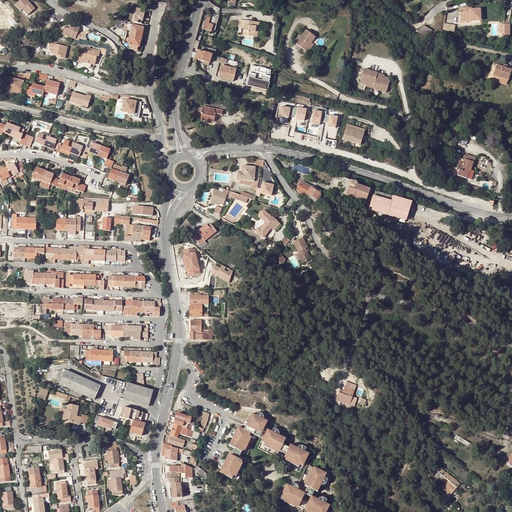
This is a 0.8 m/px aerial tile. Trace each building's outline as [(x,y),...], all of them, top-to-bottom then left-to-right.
[(27,0),(22,0),(16,6),(22,12),(24,10),(29,16),(36,9),(27,0)] [(227,1),(227,6),(232,8),(235,8),(235,2),(235,0),(229,0),(229,1),(227,1)] [(469,21),(479,21),(479,10),(471,10),(471,8),(458,9),(459,19),(469,18),(469,21)] [(146,17),(139,15),(137,22),(144,23),(146,17)] [(115,25),(118,29),(127,22),(124,18),(115,25)] [(254,37),(255,22),(238,20),(238,27),(243,28),(242,35),(254,37)] [(210,31),(211,31),(213,25),(205,22),(202,29),(210,31)] [(78,41),(82,33),(78,31),(79,28),(70,24),(68,28),(66,27),(63,34),(78,41)] [(123,27),(126,28),(127,28),(127,30),(130,31),(128,38),(125,38),(125,40),(126,40),(125,43),(124,43),(126,47),(129,48),(129,49),(136,50),(137,47),(139,47),(143,28),(138,27),(133,26),(128,24),(128,25),(125,24),(123,27)] [(431,36),(433,32),(424,28),(419,33),(429,38),(431,36)] [(295,44),(304,51),(310,43),(314,37),(305,30),(295,44)] [(49,48),(50,48),(49,54),(56,55),(58,56),(58,58),(64,59),(66,46),(61,45),(61,44),(57,43),(56,44),(50,43),(49,48)] [(310,43),(304,51),(306,53),(312,44),(310,43)] [(98,56),(99,51),(81,47),(79,59),(83,60),(82,62),(90,64),(91,62),(94,62),(96,55),(98,56)] [(206,52),(197,50),(196,53),(195,59),(198,60),(203,61),(204,59),(209,61),(211,55),(214,56),(215,50),(207,48),(206,52)] [(220,72),(219,77),(232,81),(236,69),(220,65),(219,71),(220,72)] [(492,76),(507,81),(510,71),(496,65),(492,76)] [(377,73),(363,69),(360,80),(367,82),(373,84),(372,88),(379,90),(386,92),(389,81),(383,79),(376,77),(377,73)] [(384,75),(377,73),(376,77),(383,79),(389,81),(390,79),(384,77),(384,75)] [(24,81),(5,76),(3,82),(7,83),(5,89),(20,93),(24,81)] [(501,83),(505,85),(507,81),(492,76),(491,77),(502,81),(501,83)] [(43,92),(48,93),(48,91),(56,93),(59,84),(46,80),(44,87),(43,92)] [(267,81),(259,80),(258,89),(265,90),(267,81)] [(367,82),(360,80),(359,83),(366,85),(365,86),(372,88),(373,84),(367,82)] [(43,92),(44,87),(37,85),(28,83),(26,92),(35,94),(42,96),(43,92)] [(69,102),(81,106),(82,104),(87,106),(90,96),(86,95),(86,96),(72,92),(69,102)] [(134,112),(136,102),(124,99),(121,112),(127,113),(127,111),(134,112)] [(221,115),(222,111),(201,106),(199,112),(200,112),(199,118),(209,120),(209,118),(213,119),(215,114),(217,114),(221,115)] [(293,110),(280,107),(278,117),(287,119),(288,117),(291,117),(292,116),(293,110)] [(293,110),(292,116),(295,117),(295,120),(303,122),(305,110),(293,108),(293,110)] [(319,123),(324,123),(325,116),(326,113),(321,112),(321,113),(313,112),(311,124),(319,126),(319,123)] [(199,118),(199,123),(215,126),(217,114),(215,114),(213,119),(209,118),(209,120),(199,118)] [(337,118),(325,116),(324,123),(327,124),(327,127),(335,129),(337,118)] [(11,136),(15,126),(6,123),(5,126),(2,133),(11,136)] [(21,140),(22,136),(24,130),(15,126),(11,136),(21,140)] [(363,133),(346,129),(343,141),(360,144),(363,133)] [(43,146),(47,136),(38,133),(34,143),(43,146)] [(52,149),(54,144),(56,140),(47,136),(43,146),(52,149)] [(73,143),(64,140),(61,146),(60,150),(69,153),(73,143)] [(101,146),(92,142),(88,152),(97,156),(101,146)] [(68,155),(71,156),(72,154),(78,156),(81,149),(82,147),(73,143),(69,153),(68,155)] [(97,156),(106,159),(109,149),(101,146),(97,156)] [(472,162),(464,160),(460,159),(456,171),(457,171),(458,171),(456,176),(466,179),(468,170),(470,170),(472,162)] [(11,165),(7,167),(5,168),(10,177),(18,173),(15,166),(14,163),(11,165)] [(236,179),(239,180),(252,181),(254,168),(254,167),(241,166),(240,172),(237,172),(236,179)] [(35,167),(32,177),(40,180),(44,171),(35,167)] [(0,170),(0,178),(2,182),(10,177),(5,168),(0,170)] [(115,182),(119,172),(110,168),(107,178),(115,182)] [(254,168),(252,181),(239,180),(239,183),(252,184),(251,189),(255,190),(258,181),(259,168),(254,168)] [(44,171),(40,180),(49,184),(52,177),(53,174),(44,171)] [(124,185),(128,175),(119,172),(115,182),(124,185)] [(59,179),(57,183),(66,186),(70,176),(61,173),(59,179)] [(76,190),(78,183),(79,180),(70,176),(66,186),(76,190)] [(345,193),(351,195),(351,197),(365,202),(367,194),(369,190),(356,185),(356,183),(343,178),(341,185),(347,187),(345,193)] [(38,186),(47,189),(49,184),(40,180),(38,186)] [(272,185),(261,182),(259,193),(270,195),(272,185)] [(317,200),(320,193),(310,188),(299,183),(295,191),(305,196),(306,195),(317,200)] [(216,189),(211,198),(218,202),(223,205),(228,195),(216,189)] [(370,204),(368,209),(405,220),(410,202),(374,191),(372,195),(370,204)] [(242,196),(233,192),(231,197),(240,201),(242,196)] [(108,210),(109,200),(101,200),(100,203),(92,202),(93,199),(85,199),(84,203),(84,210),(85,211),(85,214),(92,214),(92,211),(106,212),(106,210),(108,210)] [(215,205),(213,212),(219,214),(222,208),(215,205)] [(149,207),(133,206),(133,215),(149,216),(149,207)] [(256,232),(256,233),(263,238),(271,228),(274,231),(280,224),(264,211),(263,211),(262,211),(261,211),(260,212),(259,212),(259,213),(258,214),(258,215),(258,216),(259,217),(259,218),(264,222),(259,228),(258,228),(257,228),(257,229),(256,229),(256,230),(256,231),(256,232)] [(220,217),(211,212),(208,216),(218,222),(220,217)] [(11,214),(11,229),(25,229),(26,218),(16,217),(16,214),(11,214)] [(65,230),(79,231),(80,219),(80,217),(77,217),(77,215),(74,215),(74,219),(66,219),(65,230)] [(121,221),(121,224),(125,224),(128,225),(129,217),(127,216),(114,215),(114,219),(114,220),(121,221)] [(25,229),(35,229),(35,226),(35,218),(26,218),(25,229)] [(109,231),(110,218),(102,218),(102,224),(96,224),(96,230),(109,231)] [(65,230),(66,219),(56,219),(56,220),(55,227),(55,230),(65,230)] [(148,240),(150,228),(128,225),(125,224),(124,241),(139,241),(139,239),(148,240)] [(203,241),(216,232),(211,225),(208,227),(207,226),(206,224),(191,235),(198,245),(203,241)] [(281,242),(286,245),(290,240),(285,236),(281,242)] [(303,238),(293,243),(298,253),(308,248),(303,238)] [(45,244),(45,254),(65,254),(65,249),(65,248),(47,248),(47,245),(45,244)] [(75,249),(68,249),(65,249),(65,254),(83,255),(83,246),(79,246),(79,248),(75,248),(75,249)] [(104,255),(104,250),(88,250),(88,246),(85,246),(85,255),(104,255)] [(190,248),(182,250),(183,256),(181,256),(187,277),(200,273),(193,249),(191,249),(190,248)] [(54,263),(54,259),(64,259),(65,254),(45,254),(45,258),(50,258),(50,262),(54,263)] [(232,271),(221,265),(220,269),(214,265),(210,273),(228,283),(232,271)] [(23,278),(44,279),(44,274),(31,273),(31,271),(26,270),(25,274),(24,274),(23,278)] [(95,285),(99,285),(99,280),(97,280),(95,280),(95,275),(84,275),(84,280),(84,285),(95,285)] [(44,279),(44,283),(54,284),(54,288),(63,288),(63,279),(62,279),(44,279)] [(199,292),(189,293),(189,296),(189,316),(208,316),(208,314),(208,304),(208,296),(208,290),(199,290),(199,292)] [(99,300),(84,300),(84,304),(88,305),(103,305),(103,301),(103,297),(99,297),(99,300)] [(117,301),(103,301),(103,305),(103,311),(114,311),(114,310),(121,311),(122,301),(117,301)] [(131,312),(137,312),(142,312),(143,307),(123,306),(123,314),(131,315),(131,312)] [(153,316),(159,316),(159,307),(143,307),(142,312),(153,313),(153,316)] [(195,320),(189,320),(189,332),(200,332),(200,327),(200,320),(195,320)] [(200,332),(189,332),(189,340),(208,340),(208,333),(208,332),(200,332)] [(101,350),(85,349),(85,359),(90,359),(90,360),(101,360),(101,355),(101,350)] [(94,399),(100,385),(71,372),(65,370),(59,384),(69,388),(94,399)] [(151,391),(127,383),(123,399),(147,406),(151,391)] [(43,387),(41,386),(37,397),(44,399),(48,388),(43,387)] [(354,390),(351,389),(344,386),(342,393),(351,397),(354,390)] [(55,391),(53,395),(66,400),(67,395),(55,391)] [(70,422),(79,424),(80,422),(81,416),(75,415),(77,405),(67,403),(66,409),(65,409),(63,418),(70,420),(70,422)] [(120,416),(133,420),(140,422),(142,412),(123,406),(120,416)] [(206,426),(210,414),(204,412),(200,424),(206,426)] [(184,416),(177,414),(174,423),(181,426),(186,428),(187,425),(188,423),(197,427),(198,424),(190,421),(191,418),(184,416)] [(264,428),(267,422),(263,420),(263,418),(263,416),(259,414),(257,415),(256,417),(252,415),(248,421),(258,425),(264,428)] [(114,432),(117,423),(95,416),(92,424),(114,432)] [(133,420),(129,432),(141,435),(145,423),(140,422),(133,420)] [(231,479),(232,476),(235,470),(238,464),(240,461),(237,459),(239,455),(241,452),(242,449),(245,443),(249,437),(250,434),(252,431),(254,432),(261,435),(264,437),(262,440),(260,443),(263,445),(270,448),(276,451),(279,453),(282,454),(285,456),(283,459),(287,461),(293,464),(299,467),(302,468),(308,456),(304,454),(305,451),(304,449),(300,447),(298,448),(297,450),(290,447),(288,449),(285,448),(282,446),(285,440),(278,436),(279,433),(272,431),(271,433),(267,430),(266,431),(263,430),(264,428),(258,425),(248,421),(247,424),(246,427),(245,428),(244,430),(238,427),(235,432),(233,436),(232,438),(228,446),(234,449),(233,452),(231,456),(228,454),(224,462),(222,461),(219,462),(218,465),(218,468),(221,469),(218,473),(231,479)] [(179,434),(197,439),(199,433),(190,430),(191,426),(187,425),(186,428),(181,426),(174,423),(171,432),(179,434)] [(177,439),(170,437),(168,443),(168,444),(182,448),(184,441),(177,439)] [(251,438),(249,437),(245,443),(242,449),(245,450),(248,444),(251,438)] [(107,467),(119,466),(116,446),(116,442),(106,443),(107,452),(108,460),(109,464),(107,464),(107,467)] [(171,448),(171,447),(162,446),(162,453),(165,454),(164,460),(176,461),(177,449),(171,448)] [(57,473),(64,472),(63,459),(62,458),(61,450),(47,452),(49,460),(53,459),(54,471),(57,470),(57,473)] [(0,459),(0,480),(0,483),(10,482),(9,472),(8,466),(7,458),(0,459)] [(180,483),(190,482),(191,480),(191,479),(192,468),(181,463),(181,467),(181,473),(180,479),(180,482),(180,483)] [(446,472),(434,463),(428,469),(447,485),(454,491),(460,484),(446,472)] [(96,483),(93,464),(83,465),(86,480),(88,480),(88,483),(91,483),(91,484),(96,483)] [(241,465),(238,464),(235,470),(232,476),(235,477),(238,471),(241,465)] [(34,468),(28,469),(29,476),(30,476),(32,492),(42,491),(41,488),(39,468),(34,468)] [(123,473),(125,472),(125,470),(120,471),(119,470),(110,471),(113,494),(122,492),(120,478),(124,477),(123,473)] [(309,499),(310,499),(311,495),(313,493),(316,494),(319,487),(321,488),(324,487),(326,483),(326,481),(323,480),(325,476),(313,470),(311,473),(308,479),(305,485),(303,488),(306,489),(305,492),(303,496),(309,499)] [(302,484),(305,485),(308,479),(311,473),(308,471),(305,478),(302,484)] [(65,482),(56,483),(58,503),(71,501),(70,496),(67,497),(66,485),(65,482)] [(171,499),(181,498),(180,483),(170,483),(171,499)] [(318,500),(317,502),(310,499),(309,499),(306,504),(300,501),(303,496),(296,492),(294,491),(289,489),(285,487),(279,499),(282,501),(288,504),(294,507),(297,508),(303,511),(304,511),(325,511),(328,508),(324,506),(325,503),(325,502),(320,499),(318,500)] [(13,507),(10,488),(1,489),(4,509),(13,507)] [(92,511),(97,510),(96,511),(99,511),(100,511),(97,490),(87,492),(89,508),(92,508),(92,511)] [(45,494),(32,496),(34,511),(44,511),(42,498),(46,497),(45,494)] [(174,509),(175,511),(195,511),(193,501),(187,500),(181,501),(176,502),(170,504),(172,509),(174,509)] [(281,503),(287,506),(293,509),(294,507),(288,504),(282,501),(281,503)]
